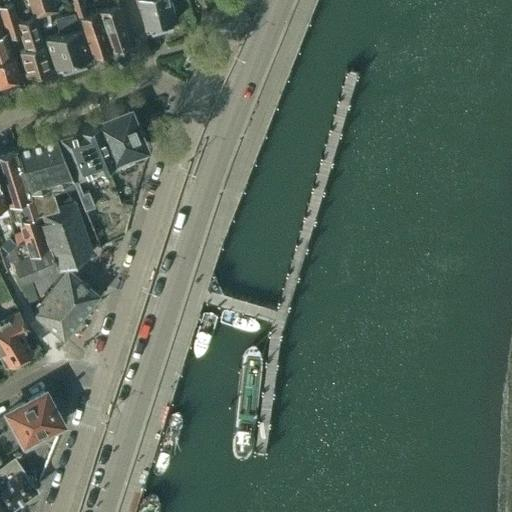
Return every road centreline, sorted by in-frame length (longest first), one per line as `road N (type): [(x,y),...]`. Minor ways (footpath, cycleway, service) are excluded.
road 1 (residential): [(244,0),(172,162),(59,511)]
road 2 (tertiary): [(101,511),(201,194),(280,0)]
